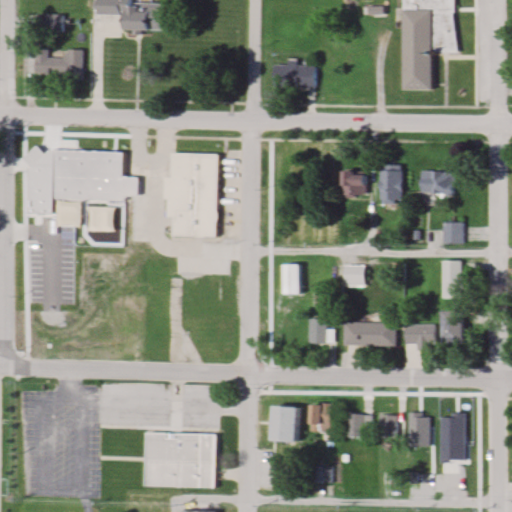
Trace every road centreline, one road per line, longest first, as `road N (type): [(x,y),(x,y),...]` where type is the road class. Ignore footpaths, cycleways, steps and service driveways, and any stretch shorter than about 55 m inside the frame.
road 1 (residential): [(511,378),(0,364)]
road 2 (residential): [(511,123),(0,113)]
road 3 (residential): [(249,511),(256,0)]
road 4 (residential): [(499,511),(500,0)]
road 5 (residential): [(3,365),(6,0)]
